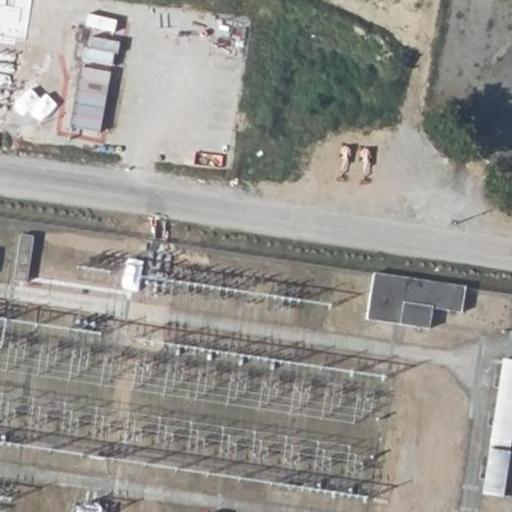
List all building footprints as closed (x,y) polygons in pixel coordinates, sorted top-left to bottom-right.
[(31,235),(18,233),(11,280),(25,282),(31,235)] [(470,289),(377,276),(376,287),(468,301),(470,289)] [(371,319),(433,328),(436,310),(466,314),(468,301),(376,287),(371,319)] [(494,439),(511,441),(511,361),(506,361),(494,439)] [(493,449),(511,451),(511,441),(494,439),(493,449)] [(486,494),(506,497),(511,458),(511,451),(493,449),(486,494)]
